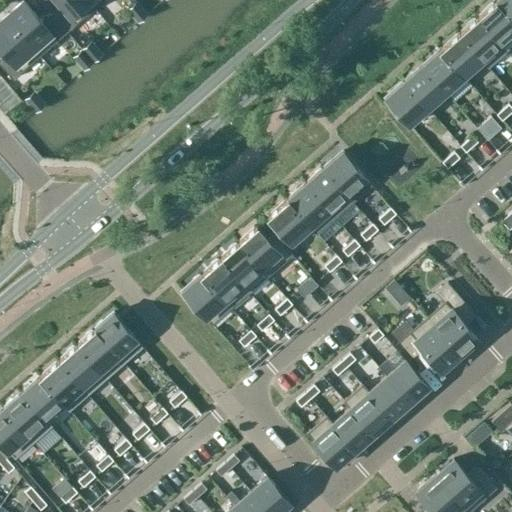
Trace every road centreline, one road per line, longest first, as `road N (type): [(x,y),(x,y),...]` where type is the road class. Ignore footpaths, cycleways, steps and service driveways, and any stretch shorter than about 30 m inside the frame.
road 1 (tertiary): [(84,234),(352,0)]
road 2 (tertiary): [(306,0),(66,214)]
road 3 (residential): [(244,392),(445,216)]
road 4 (residential): [(511,342),(336,497)]
road 5 (residential): [(105,511),(244,392)]
road 6 (residential): [(244,392),(336,497)]
